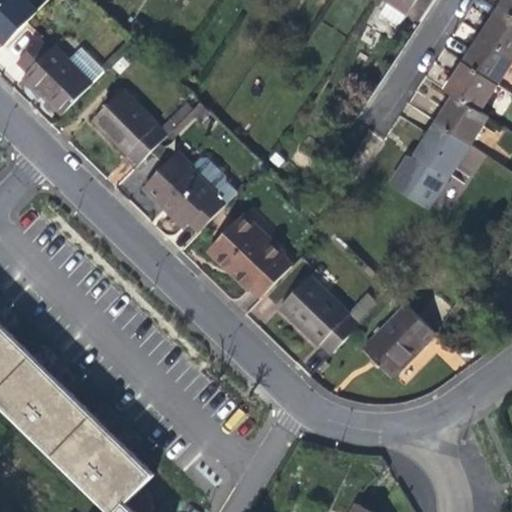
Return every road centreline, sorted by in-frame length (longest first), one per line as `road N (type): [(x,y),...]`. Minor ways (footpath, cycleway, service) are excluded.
road 1 (residential): [(259,474),(0,229)]
road 2 (residential): [(45,161),(302,402)]
road 3 (residential): [(371,125),(453,0)]
road 4 (residential): [(387,423),(511,357)]
